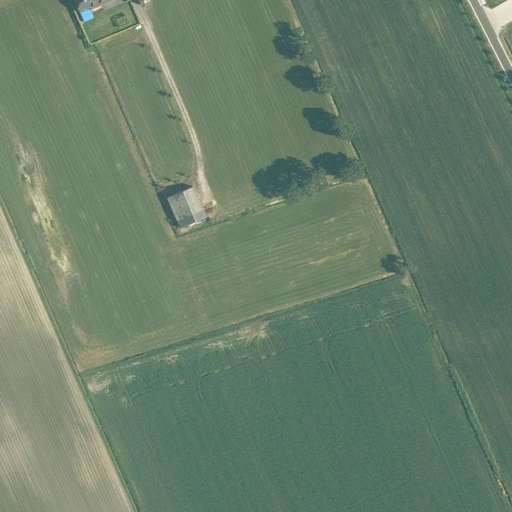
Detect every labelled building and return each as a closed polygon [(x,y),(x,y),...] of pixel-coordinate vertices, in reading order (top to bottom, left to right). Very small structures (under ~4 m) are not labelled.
[(91,11),(115,0),(74,0),(81,13),(90,9),(91,11)] [(198,0),(215,42),(214,43),(237,102),(261,93),(255,78),(264,75),(235,0),(198,0)] [(279,0),(248,0),(316,165),(343,154),(279,0)] [(218,138),(206,144),(211,153),(222,147),(218,138)] [(181,228),(207,216),(194,186),(168,197),(181,228)]
